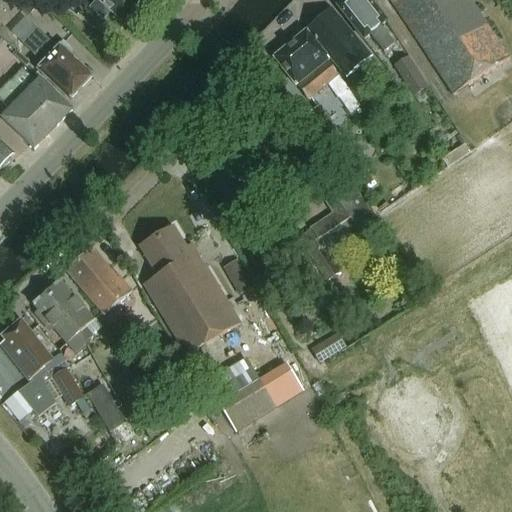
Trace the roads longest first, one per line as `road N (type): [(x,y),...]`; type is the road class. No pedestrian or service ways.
road 1 (unclassified): [(0,329),(190,148),(266,51),(326,0)]
road 2 (tertiary): [(207,0),(0,218)]
